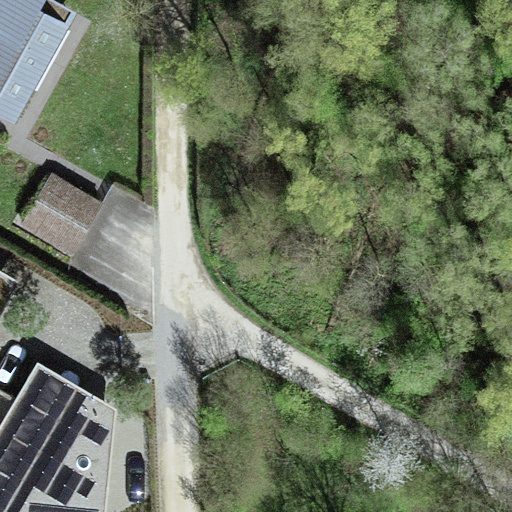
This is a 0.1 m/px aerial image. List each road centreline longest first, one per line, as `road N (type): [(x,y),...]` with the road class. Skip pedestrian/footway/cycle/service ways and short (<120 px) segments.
road 1 (track): [(511,505),(181,332)]
road 2 (track): [(181,332),(196,0)]
road 3 (track): [(185,511),(181,332)]
